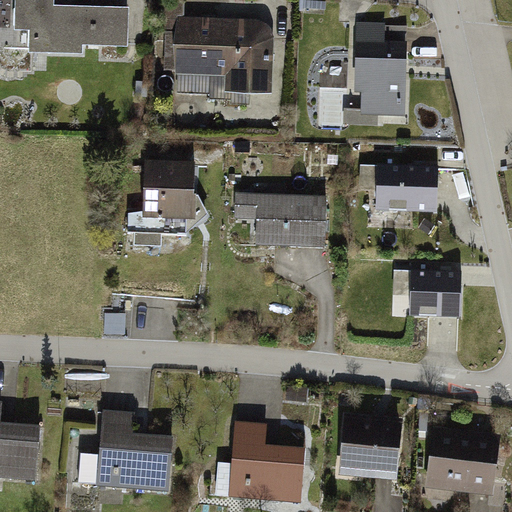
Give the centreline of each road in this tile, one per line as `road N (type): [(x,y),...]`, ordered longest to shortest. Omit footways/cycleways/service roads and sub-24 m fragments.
road 1 (residential): [(0,344),(318,362),(511,384)]
road 2 (residential): [(511,272),(449,0)]
